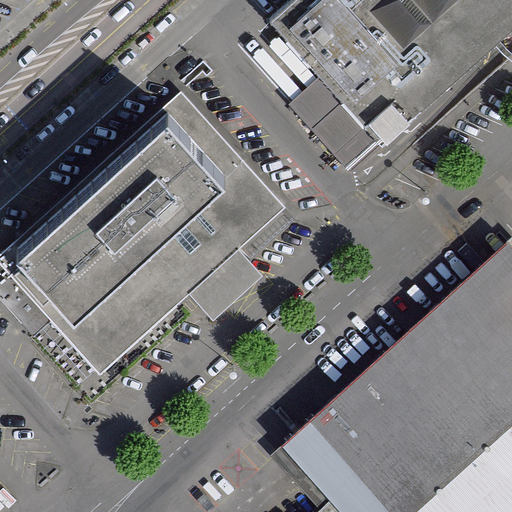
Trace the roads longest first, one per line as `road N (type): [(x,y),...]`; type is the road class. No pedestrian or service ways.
road 1 (unclassified): [(511,165),(121,499)]
road 2 (secondary): [(0,129),(143,0)]
road 3 (secondary): [(92,0),(0,83)]
